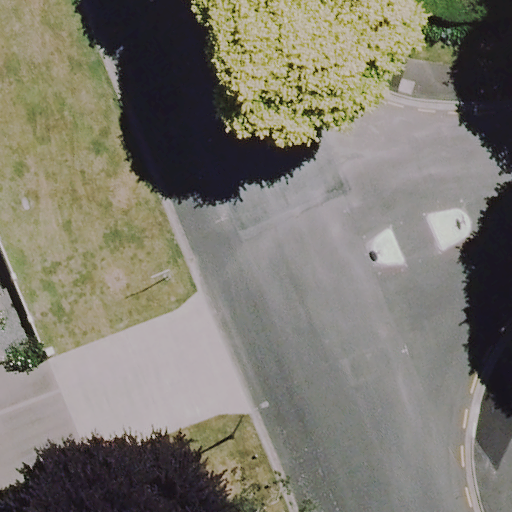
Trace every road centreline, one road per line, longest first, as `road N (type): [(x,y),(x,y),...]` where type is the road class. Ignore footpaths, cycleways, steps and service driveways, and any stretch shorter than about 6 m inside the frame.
road 1 (residential): [(409,511),(311,250)]
road 2 (residential): [(311,250),(208,0)]
road 3 (residential): [(311,250),(511,198)]
